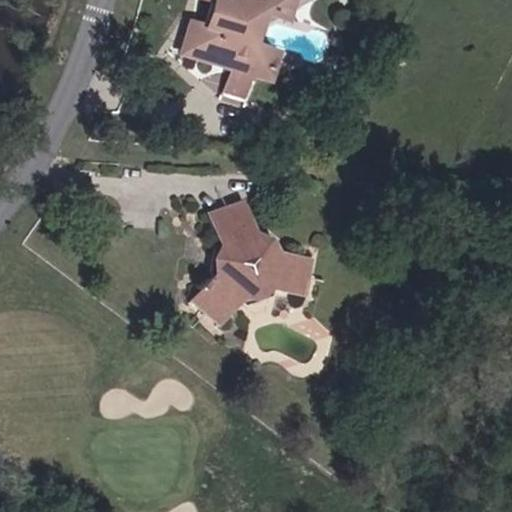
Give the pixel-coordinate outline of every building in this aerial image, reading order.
[(204,0),(197,21),(180,15),(170,45),(222,64),(242,71),(260,62),(252,44),(241,41),(236,30),(242,12),(253,7),(263,10),(281,2),(280,0),(204,0)] [(277,15),(281,2),(263,10),(277,15)] [(260,62),(265,49),(252,44),(260,62)] [(256,75),(260,62),(242,71),(256,75)] [(237,87),(242,71),(222,64),(216,80),(237,87)] [(261,278),(294,286),(304,251),(261,241),(246,225),(234,188),(198,202),(212,243),(209,254),(201,268),(174,294),(200,321),(236,286),(261,278)]
